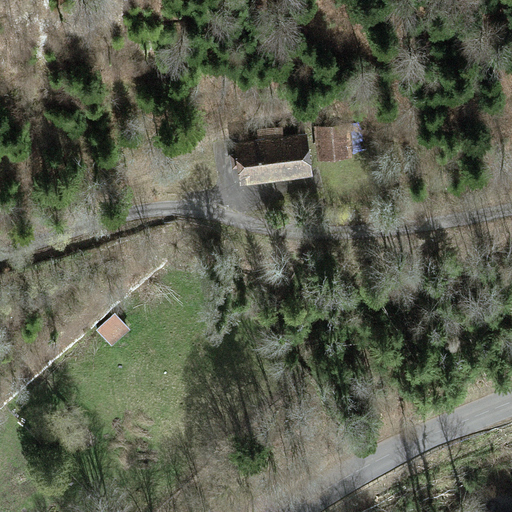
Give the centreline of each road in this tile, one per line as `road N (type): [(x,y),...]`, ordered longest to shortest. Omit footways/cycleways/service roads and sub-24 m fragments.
road 1 (track): [(511,206),(320,231),(154,208),(0,253)]
road 2 (secondary): [(511,396),(416,433),(274,511)]
